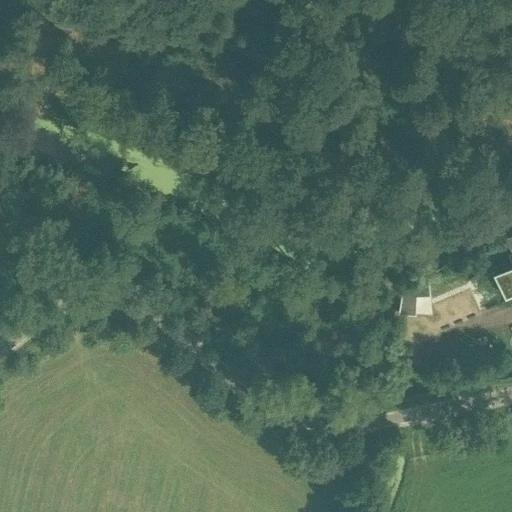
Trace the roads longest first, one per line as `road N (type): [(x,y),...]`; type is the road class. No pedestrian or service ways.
road 1 (track): [(0,76),(30,96),(97,104),(124,94),(164,49),(193,42),(274,67),(345,175),(380,185),(511,173)]
road 2 (unclassified): [(511,398),(363,421),(291,422),(242,393),(150,313),(113,299),(61,306),(0,350)]
